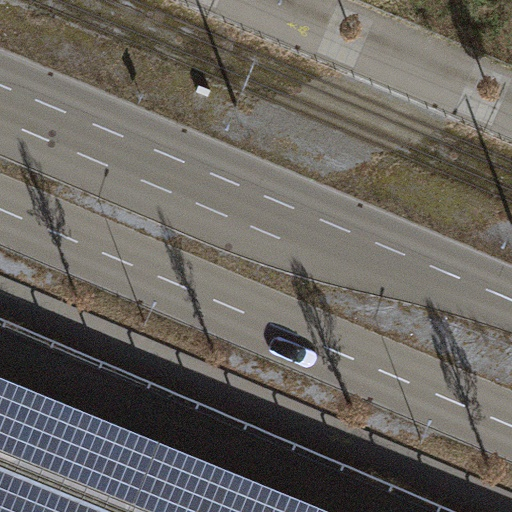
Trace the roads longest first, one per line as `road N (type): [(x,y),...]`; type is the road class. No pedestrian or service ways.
road 1 (primary): [(0,208),(511,427)]
road 2 (primary): [(511,304),(0,93)]
